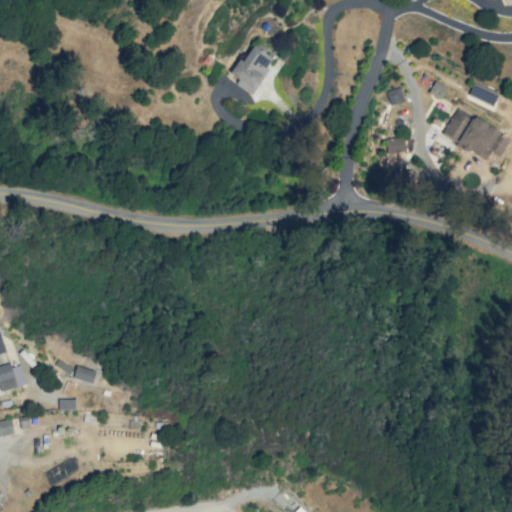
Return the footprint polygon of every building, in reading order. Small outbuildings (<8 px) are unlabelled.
[(230,73),(239,78),(235,84),(251,94),(275,56),(254,43),(243,61),(239,59),(230,73)] [(447,87),(434,81),(428,93),(441,99),(447,87)] [(491,108),(498,94),(473,83),(468,95),(479,100),(478,102),(491,108)] [(404,101),(399,86),(385,91),(390,105),(404,101)] [(455,142),(470,115),(456,108),(441,135),(455,142)] [(499,156),(510,136),(471,116),(456,144),(486,160),(490,152),(499,156)] [(406,152),(405,137),(385,139),(386,153),(406,152)] [(0,388),(1,391),(25,384),(20,365),(11,367),(9,362),(0,364),(0,388)] [(72,379),(92,383),(95,370),(75,366),(72,379)] [(0,420),(0,435),(13,433),(10,418),(0,420)]
